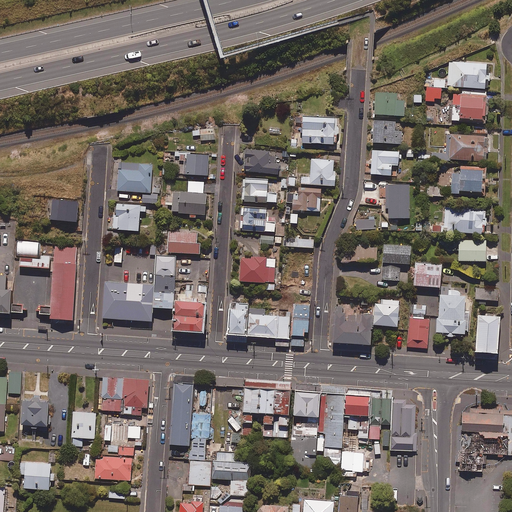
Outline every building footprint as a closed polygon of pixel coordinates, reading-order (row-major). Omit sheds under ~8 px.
[(484,48),(479,36),(459,44),(463,56),(484,48)] [(490,65),(449,62),(448,87),(485,89),(485,80),(489,80),(490,65)] [(445,80),(434,80),(434,87),(445,88),(445,80)] [(426,101),(434,101),(434,99),(441,99),(441,88),(426,88),(426,101)] [(487,92),(461,91),(461,94),(453,94),(451,122),(485,123),(487,92)] [(397,93),(375,93),(375,115),(404,116),(404,101),(397,101),(397,93)] [(421,95),(413,96),(414,103),(422,103),(421,95)] [(285,115),(275,116),(275,124),(285,123),(285,115)] [(334,118),(302,117),(301,144),(333,145),(333,135),(338,136),(338,128),(334,128),(334,118)] [(395,132),(395,121),(373,120),(372,143),(401,144),(402,132),(395,132)] [(214,140),(214,128),(200,128),(200,131),(191,131),(192,136),(200,136),(200,140),(214,140)] [(487,136),(447,134),(446,159),(486,162),(487,136)] [(269,151),(246,149),(244,172),(278,175),(279,164),(275,164),(275,157),(268,156),(269,151)] [(399,152),(372,150),(370,175),(390,176),(391,166),(398,166),(399,152)] [(209,155),(179,154),(179,161),(182,161),(182,174),(208,176),(209,155)] [(333,160),(311,159),(310,177),(301,177),(300,185),(334,186),(335,175),(333,175),(333,160)] [(152,165),(119,163),(117,191),(142,193),(141,203),(157,204),(157,195),(150,194),(152,165)] [(483,168),(459,168),(459,174),(451,174),(451,194),(483,194),(483,168)] [(295,177),(281,178),(281,187),(295,186),(295,177)] [(268,179),(242,178),(241,202),(276,203),(276,193),(267,192),(268,179)] [(203,194),(204,182),(193,181),(188,181),(187,193),(173,192),(173,198),(166,197),(166,205),(172,206),(171,213),(190,214),(190,219),(195,219),(195,214),(205,215),(206,194),(203,194)] [(409,185),(388,185),(388,219),(409,218),(409,185)] [(439,186),(427,186),(427,196),(439,197),(439,186)] [(321,190),(298,188),(298,194),(287,193),(287,203),(291,203),(291,210),(319,212),(321,190)] [(79,202),(52,200),(50,220),(77,223),(79,202)] [(146,206),(116,204),(115,217),(111,216),(110,230),(138,232),(139,212),(145,212),(146,206)] [(237,221),(237,228),(242,228),(242,231),(275,232),(275,218),(266,217),(266,208),(241,207),(241,216),(243,216),(243,221),(237,221)] [(448,232),(481,234),(483,209),(449,208),(448,232)] [(375,229),(374,219),(356,220),(357,230),(375,229)] [(197,234),(168,232),(167,253),(200,255),(200,244),(197,244),(197,234)] [(273,244),(273,236),(261,236),(260,244),(273,245),(273,244)] [(313,239),(285,238),(285,247),(313,248),(313,239)] [(485,241),(458,241),(458,262),(474,262),(474,268),(486,268),(485,241)] [(77,246),(55,245),(50,320),(72,322),(77,246)] [(377,261),(376,245),(341,247),(342,262),(377,261)] [(410,246),(383,245),(382,280),(399,281),(400,264),(409,265),(410,246)] [(49,270),(51,256),(40,255),(40,259),(20,257),(19,267),(49,270)] [(155,256),(154,285),(152,309),(173,310),(176,257),(155,256)] [(240,258),(240,283),(265,283),(265,291),(275,291),(275,258),(240,258)] [(441,264),(416,262),(414,286),(440,288),(441,264)] [(0,315),(11,316),(13,288),(8,287),(9,273),(0,272),(0,315)] [(154,285),(104,282),(102,320),(152,323),(152,309),(154,285)] [(498,290),(476,289),(475,300),(497,301),(498,290)] [(464,321),(465,297),(460,297),(460,291),(440,290),(439,318),(437,318),(436,334),(449,335),(449,337),(464,338),(465,321),(464,321)] [(399,300),(381,299),(381,304),(375,304),(373,326),(398,327),(399,300)] [(25,303),(13,302),(13,312),(25,313),(25,303)] [(206,304),(174,302),(172,333),(204,335),(206,304)] [(249,305),(230,303),(228,336),(247,338),(246,337),(248,315),(249,305)] [(294,304),(291,340),(304,341),(304,333),(309,333),(310,305),(294,304)] [(424,315),(425,315),(426,306),(412,304),(411,314),(424,315)] [(345,307),(335,307),(332,343),(370,345),(372,316),(356,315),(356,323),(344,322),(345,307)] [(424,319),(424,315),(411,314),(408,347),(427,349),(429,319),(424,319)] [(248,315),(246,337),(289,340),(290,317),(248,315)] [(499,318),(477,316),(475,352),(498,354),(499,318)] [(10,372),(9,393),(21,393),(22,373),(10,372)] [(124,412),(124,414),(132,414),(132,416),(142,416),(142,407),(147,407),(147,378),(124,379),(124,412)] [(124,412),(124,379),(101,379),(101,412),(124,412)] [(193,383),(173,382),(169,445),(190,446),(193,383)] [(291,391),(245,388),(243,414),(273,416),(272,437),(288,439),(291,391)] [(207,389),(198,389),(198,408),(207,407),(207,389)] [(320,394),(296,392),(290,466),(310,468),(311,456),(315,457),(320,394)] [(346,396),(327,394),(324,434),(325,435),(324,448),(342,449),(344,416),(346,396)] [(371,397),(346,396),(344,416),(349,417),(348,430),(359,431),(358,439),(368,439),(371,397)] [(34,400),(23,400),(24,425),(52,424),(51,399),(43,400),(43,397),(34,397),(34,400)] [(392,399),(371,398),(370,424),(391,425),(392,399)] [(407,399),(393,399),(391,451),(414,452),(416,406),(407,405),(407,399)] [(470,413),(463,413),(460,470),(482,471),(483,454),(511,455),(511,409),(470,407),(470,413)] [(96,414),(73,412),(71,446),(82,447),(82,441),(94,442),(96,414)] [(379,436),(380,425),(373,425),(372,436),(379,436)] [(362,471),(362,455),(353,455),(354,437),(343,437),(341,477),(357,477),(357,471),(362,471)] [(205,438),(191,438),(191,450),(188,450),(188,460),(191,460),(205,460),(205,438)] [(134,447),(120,447),(120,455),(134,455),(134,447)] [(131,458),(96,458),(95,480),(131,480),(131,458)] [(252,462),(214,459),(213,478),(232,479),(231,494),(250,496),(252,462)] [(205,460),(191,460),(189,484),(212,485),(213,461),(205,460)] [(52,463),(20,462),(20,474),(23,475),(23,479),(23,488),(51,489),(52,463)] [(217,499),(222,493),(218,487),(210,487),(210,498),(217,499)] [(109,489),(108,499),(124,499),(125,490),(109,489)] [(356,511),(358,492),(346,491),(345,496),(340,496),(338,511),(356,511)] [(225,492),(217,500),(222,504),(229,497),(225,492)] [(332,511),(333,502),(304,500),(302,511),(332,511)] [(202,511),(202,502),(179,503),(179,511),(202,511)]
